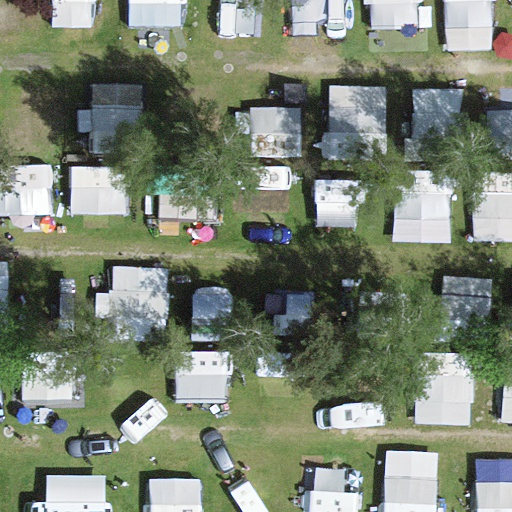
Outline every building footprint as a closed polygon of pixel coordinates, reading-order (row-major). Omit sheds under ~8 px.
[(368,0),(368,16),(416,18),(416,0),(368,0)] [(488,0),(448,0),(449,13),(489,11),(488,0)] [(93,74),(95,143),(143,141),(141,72),(93,74)] [(329,143),(388,146),(391,76),(332,73),(329,143)] [(412,134),(461,137),(463,79),(415,77),(412,134)] [(487,128),(511,132),(511,94),(494,91),(487,128)] [(151,223),(205,223),(205,160),(151,160),(151,223)] [(315,199),(356,205),(362,171),(320,164),(315,199)] [(511,173),(473,168),(466,224),(511,230),(511,173)] [(391,189),(389,227),(444,230),(446,191),(391,189)] [(196,254),(194,321),(250,323),(252,256),(196,254)] [(0,264),(0,322),(9,322),(10,264),(0,264)] [(97,307),(168,313),(170,284),(100,278),(97,307)] [(23,345),(23,395),(75,395),(75,345),(23,345)] [(511,354),(500,355),(503,414),(511,413),(511,354)] [(382,511),(433,511),(437,439),(386,437),(382,511)] [(511,511),(511,446),(474,448),(476,511),(511,511)] [(287,507),(285,461),(239,463),(241,509),(287,507)] [(204,511),(205,467),(154,466),(153,511),(204,511)]
